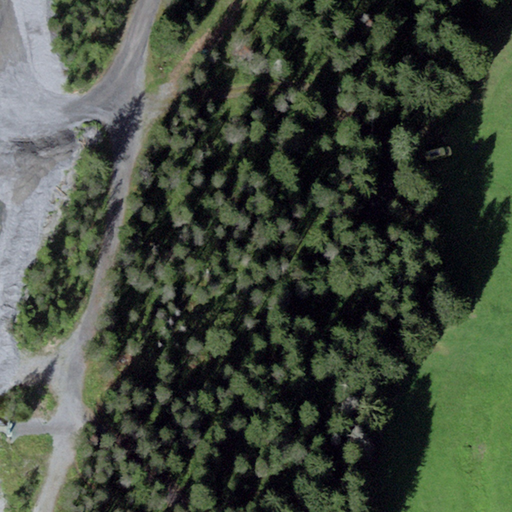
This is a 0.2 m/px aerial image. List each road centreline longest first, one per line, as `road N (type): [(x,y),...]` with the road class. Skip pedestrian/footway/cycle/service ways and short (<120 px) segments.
road 1 (track): [(191,511),(134,438),(10,427)]
road 2 (track): [(0,102),(72,108),(123,98)]
